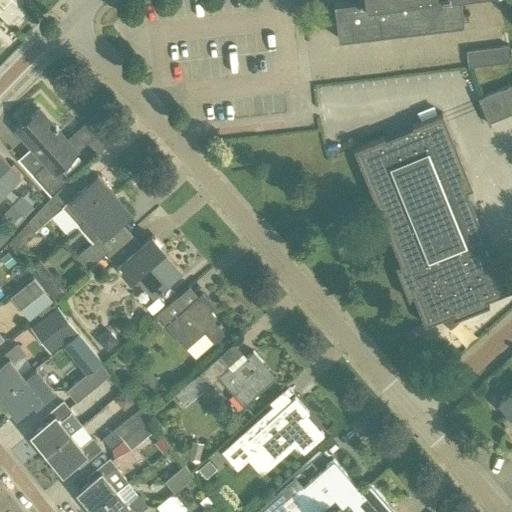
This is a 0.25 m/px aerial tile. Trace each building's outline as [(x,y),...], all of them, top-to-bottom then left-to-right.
[(369,0),(371,6),(334,11),(337,38),(463,22),(460,0),(369,0)] [(164,28),(194,27),(194,9),(163,10),(164,28)] [(468,65),(510,61),(508,45),(466,50),(468,65)] [(511,83),(480,96),(490,120),(511,111),(511,83)] [(50,195),(54,192),(53,191),(69,177),(60,166),(76,151),(38,108),(15,129),(44,161),(31,173),(50,195)] [(466,171),(442,112),(412,124),(412,125),(385,137),(384,135),(353,147),(400,263),(397,264),(396,262),(394,263),(408,298),(410,297),(409,296),(413,294),(424,323),(452,312),(454,315),(452,316),(453,318),(489,303),(488,301),(487,302),(485,299),(511,287),(511,284),(500,255),(491,259),(488,252),(491,251),(466,189),(466,188),(462,190),(456,175),(466,171)] [(0,191),(1,192),(19,174),(0,155),(0,191)] [(85,217),(112,193),(95,174),(63,203),(54,192),(50,195),(15,234),(22,241),(62,206),(78,223),(81,221),(85,217)] [(79,275),(105,252),(112,246),(102,235),(129,212),(112,193),(85,217),(81,221),(95,237),(67,262),(79,275)] [(12,203),(24,215),(33,206),(21,194),(12,203)] [(16,224),(24,215),(12,203),(3,212),(16,224)] [(112,246),(105,252),(129,279),(135,274),(154,295),(180,272),(160,251),(164,248),(151,234),(123,259),(112,246)] [(26,279),(34,273),(8,241),(1,248),(26,279)] [(41,282),(54,298),(65,288),(52,272),(41,282)] [(43,288),(34,276),(10,295),(20,307),(43,288)] [(212,306),(200,292),(185,306),(176,296),(157,313),(165,323),(165,324),(185,346),(204,329),(213,340),(225,330),(207,311),(212,306)] [(3,315),(13,324),(24,312),(14,303),(3,315)] [(58,304),(30,325),(40,338),(52,329),(62,342),(78,330),(58,304)] [(62,344),(86,373),(101,359),(79,332),(62,344)] [(0,393),(1,395),(24,376),(13,363),(26,352),(16,340),(0,353),(0,393)] [(275,376),(252,351),(230,370),(227,365),(228,364),(219,354),(174,393),(185,405),(217,376),(243,405),(275,376)] [(91,389),(107,375),(98,365),(82,378),(91,389)] [(24,376),(1,395),(16,414),(30,404),(33,408),(56,390),(47,377),(33,388),(24,376)] [(511,389),(498,401),(511,416),(511,389)] [(309,411),(295,395),(278,411),(272,405),(221,450),(234,465),(245,455),(248,458),(260,447),(270,458),(294,438),(304,449),(323,432),(307,413),(309,411)] [(31,432),(47,452),(70,433),(59,420),(72,409),(63,398),(39,417),(44,422),(31,432)] [(148,418),(149,417),(140,406),(103,436),(111,447),(123,437),(124,438),(149,419),(148,418)] [(149,419),(124,438),(131,447),(156,426),(149,417),(148,418),(149,419)] [(92,435),(80,446),(70,433),(47,452),(62,471),(75,461),(79,466),(102,446),(92,435)] [(198,460),(203,442),(192,439),(187,457),(198,460)] [(79,492),(93,509),(116,490),(105,477),(118,467),(110,456),(85,474),(90,480),(77,490),(79,492)] [(208,458),(198,468),(206,476),(216,467),(215,465),(208,458)] [(361,490),(333,459),(288,499),(278,489),(252,511),(286,511),(291,508),(294,511),(318,511),(335,498),(343,507),(348,502),(361,490)] [(174,491),(194,474),(185,463),(164,480),(174,491)] [(395,511),(369,482),(361,490),(348,502),(356,511),(395,511)] [(162,505),(168,511),(187,511),(194,505),(180,489),(162,505)] [(116,490),(93,509),(95,511),(138,511),(148,504),(139,492),(126,503),(116,490)]
